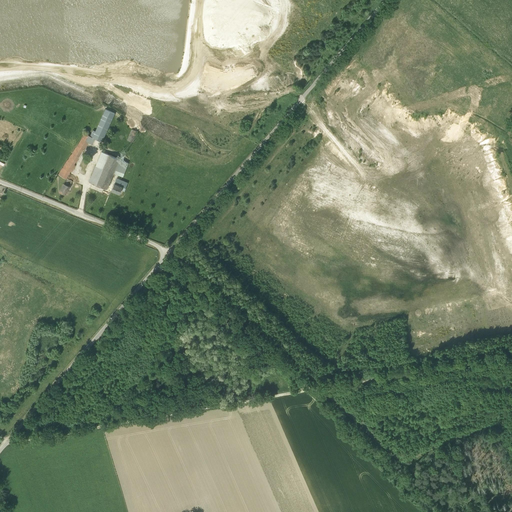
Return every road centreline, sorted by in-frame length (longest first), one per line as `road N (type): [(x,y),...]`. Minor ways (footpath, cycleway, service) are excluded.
road 1 (unclassified): [(170,252),(384,0)]
road 2 (track): [(308,390),(6,442)]
road 3 (unclassified): [(0,451),(170,252)]
road 4 (track): [(308,390),(511,363)]
road 5 (track): [(170,252),(308,390)]
road 6 (unclassified): [(170,252),(0,181)]
